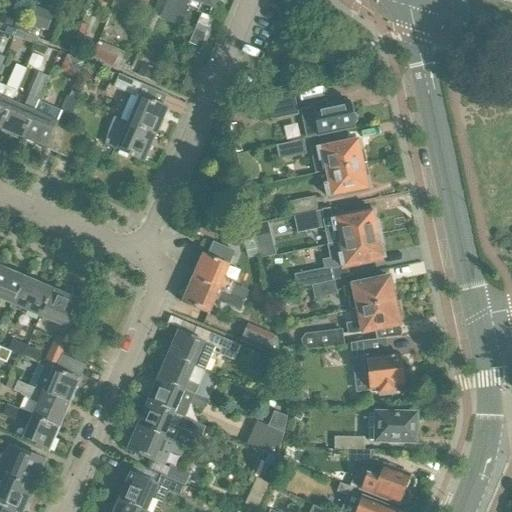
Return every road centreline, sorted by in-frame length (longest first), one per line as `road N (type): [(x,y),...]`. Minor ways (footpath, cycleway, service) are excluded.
road 1 (residential): [(477,316),(407,0)]
road 2 (residential): [(62,511),(163,276),(140,255)]
road 3 (residential): [(243,0),(140,255)]
road 4 (residential): [(461,511),(488,420),(477,316)]
road 5 (residential): [(140,255),(0,196)]
